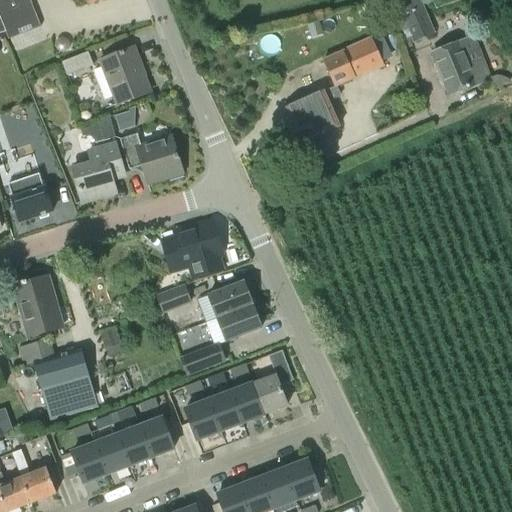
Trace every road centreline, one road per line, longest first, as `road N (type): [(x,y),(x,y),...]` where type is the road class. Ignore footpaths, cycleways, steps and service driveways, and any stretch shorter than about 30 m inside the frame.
road 1 (residential): [(99,511),(343,417)]
road 2 (residential): [(343,417),(236,189)]
road 3 (residential): [(0,257),(236,189)]
road 4 (residential): [(236,189),(158,0)]
